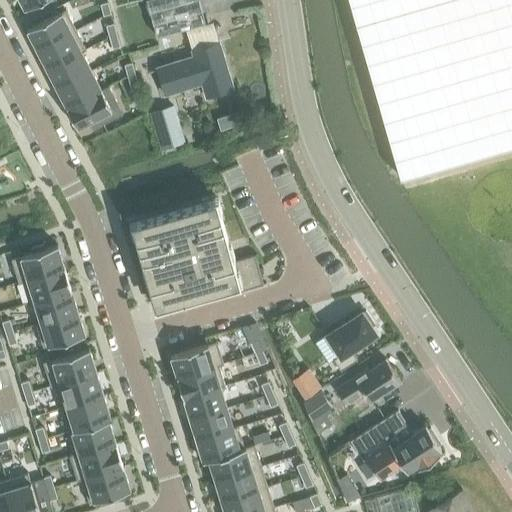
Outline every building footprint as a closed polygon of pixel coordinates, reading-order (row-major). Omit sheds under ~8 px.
[(146,0),(156,34),(205,21),(199,0),(146,0)] [(511,0),(349,0),(399,173),(511,141),(511,0)] [(108,1),(100,3),(103,15),(111,13),(108,1)] [(65,8),(27,28),(37,49),(76,29),(65,8)] [(113,22),(106,24),(109,36),(117,34),(113,22)] [(76,29),(37,49),(47,68),(81,50),(82,51),(86,49),(76,29)] [(117,34),(109,36),(112,48),(120,46),(117,34)] [(193,56),(158,66),(165,92),(203,81),(206,94),(232,87),(219,41),(191,49),(193,56)] [(81,50),(47,68),(57,87),(92,70),(82,51),(81,50)] [(130,54),(128,54),(131,66),(139,64),(136,52),(130,54)] [(139,64),(131,66),(134,77),(136,77),(142,75),(139,64)] [(92,70),(57,87),(67,106),(101,88),(92,70)] [(101,88),(67,106),(77,126),(89,120),(93,128),(115,117),(111,109),(119,105),(108,85),(101,88)] [(174,106),(150,113),(161,147),(184,140),(174,106)] [(17,147),(0,154),(0,168),(3,175),(25,166),(17,147)] [(139,232),(135,234),(144,266),(149,265),(152,278),(147,279),(151,291),(155,306),(187,297),(186,295),(195,292),(198,302),(263,283),(254,253),(233,259),(232,255),(227,257),(223,244),(228,242),(219,209),(215,211),(211,198),(136,220),(139,232)] [(32,251),(11,258),(18,282),(23,280),(22,279),(64,266),(57,243),(44,248),(43,243),(32,246),(33,251),(32,251)] [(64,266),(22,279),(23,280),(29,302),(34,301),(34,300),(71,288),(64,266)] [(71,288),(34,300),(34,301),(40,320),(40,321),(77,310),(71,288)] [(40,320),(36,322),(43,346),(84,333),(77,310),(40,321),(40,320)] [(362,310),(326,333),(340,354),(333,358),(340,369),(357,358),(350,348),(376,332),(371,325),(374,323),(366,310),(363,312),(362,310)] [(9,318),(2,321),(5,332),(13,330),(9,318)] [(13,330),(5,332),(9,344),(16,341),(13,330)] [(258,338),(250,341),(255,352),(262,349),(258,338)] [(207,343),(170,354),(177,376),(219,364),(223,363),(217,340),(207,343)] [(89,347),(43,361),(50,386),(55,385),(55,384),(96,371),(89,347)] [(262,349),(255,352),(260,363),(267,360),(262,349)] [(367,364),(335,384),(347,403),(365,391),(369,399),(399,379),(385,357),(369,368),(367,364)] [(219,364),(177,376),(183,397),(220,385),(221,386),(225,385),(219,364)] [(96,371),(55,384),(55,385),(62,406),(103,394),(96,371)] [(28,379),(20,381),(24,393),(32,391),(28,379)] [(268,380),(261,383),(265,394),(273,391),(268,380)] [(220,385),(183,397),(190,417),(227,406),(221,386),(220,385)] [(321,388),(303,400),(311,419),(332,405),(321,388)] [(32,391),(24,393),(27,404),(35,402),(32,391)] [(273,391),(265,394),(270,405),(278,402),(273,391)] [(103,394),(62,406),(69,430),(108,418),(111,418),(103,394)] [(227,406),(190,417),(196,438),(233,427),(233,426),(227,406)] [(69,430),(67,430),(74,453),(74,454),(115,441),(108,418),(69,430)] [(285,420),(278,423),(283,435),(290,431),(285,420)] [(375,423),(350,439),(363,458),(366,456),(379,476),(401,461),(406,469),(416,463),(419,467),(439,454),(436,450),(441,447),(438,443),(440,442),(430,426),(428,428),(425,423),(392,445),(389,440),(387,441),(375,423)] [(233,427),(196,438),(203,460),(208,458),(208,457),(244,447),(244,446),(237,424),(233,426),(233,427)] [(42,426),(35,428),(38,439),(46,437),(42,426)] [(267,430),(252,435),(254,443),(270,438),(267,430)] [(290,431),(283,435),(288,446),(295,443),(290,431)] [(46,437),(38,439),(42,451),(49,449),(46,437)] [(6,439),(0,440),(0,449),(9,446),(6,439)] [(74,453),(69,455),(77,480),(81,478),(81,477),(122,464),(115,441),(74,454),(74,453)] [(244,447),(208,457),(208,458),(215,479),(261,464),(254,443),(244,446),(244,447)] [(303,461),(296,464),(300,475),(308,472),(303,461)] [(122,464),(81,477),(81,478),(88,501),(93,499),(106,496),(107,500),(118,497),(117,492),(130,488),(122,464)] [(261,464),(215,479),(221,499),(267,485),(261,464)] [(40,511),(28,471),(6,478),(16,511),(40,511)] [(308,472),(300,475),(305,486),(313,483),(308,472)] [(360,493),(346,472),(337,478),(346,499),(360,493)] [(49,474),(41,476),(45,487),(53,485),(49,474)] [(16,511),(6,478),(0,479),(0,511),(16,511)] [(53,485),(45,487),(48,499),(56,496),(53,485)] [(267,485),(221,499),(225,511),(253,511),(274,506),(267,485)] [(418,511),(411,485),(364,499),(367,511),(418,511)] [(455,493),(427,510),(428,511),(474,511),(471,506),(473,505),(461,486),(454,490),(455,493)] [(316,492),(309,495),(314,506),(321,503),(316,492)]
